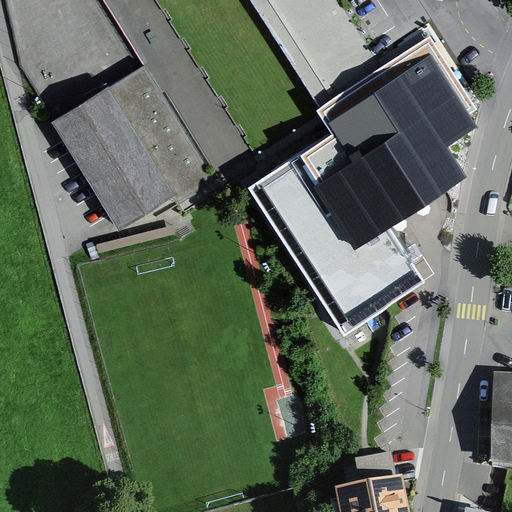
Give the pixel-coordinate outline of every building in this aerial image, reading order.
[(406,168),(425,198),(463,173),(444,144),(474,125),(454,94),(448,97),(436,79),(442,76),(437,68),(442,65),(428,42),(366,81),(385,110),(373,118),(374,118),(406,168)] [(184,213),(221,190),(144,64),(54,120),(118,225),(172,193),(184,213)] [(332,132),(250,183),(345,332),(423,280),(386,223),(425,198),(406,168),(374,118),(373,118),(338,141),(332,132)] [(511,374),(503,374),(500,450),(511,450),(511,374)] [(361,489),(391,483),(386,453),(362,458),(356,459),(361,489)] [(338,511),(397,511),(393,490),(348,498),(350,510),(338,511)] [(486,511),(459,493),(455,511),(486,511)]
